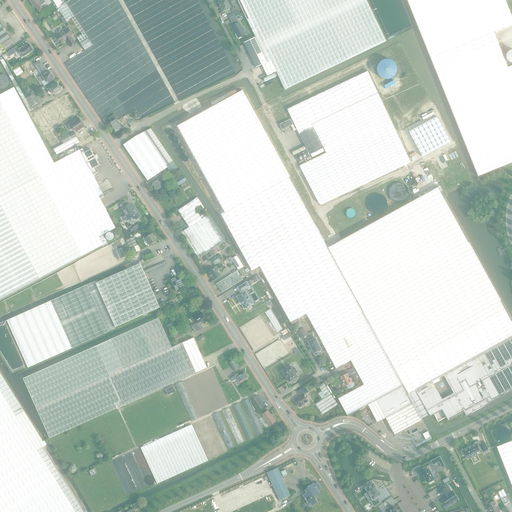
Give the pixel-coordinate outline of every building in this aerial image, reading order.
[(42,5),(45,2),(43,0),(29,0),(34,7),(36,6),(39,10),(44,7),(42,5)] [(222,0),(218,2),(223,11),(223,12),(231,7),(232,9),(234,14),(239,12),(236,7),(234,8),(233,7),(235,5),(232,0),(222,0)] [(237,0),(255,37),(267,62),(271,61),(276,71),(285,89),(367,50),(386,41),(366,0),(237,0)] [(407,0),(435,69),(478,176),(511,162),(511,65),(507,67),(493,32),(511,24),(511,18),(504,0),(407,0)] [(65,3),(58,8),(66,21),(74,16),(65,3)] [(243,32),(245,31),(244,28),(242,28),(239,22),(232,26),(238,38),(245,34),(243,32)] [(0,44),(9,38),(0,23),(0,44)] [(70,47),(75,43),(71,36),(73,35),(68,28),(55,36),(59,44),(66,40),(70,47)] [(84,32),(77,37),(85,50),(93,45),(84,32)] [(255,37),(244,42),(245,43),(256,68),(262,65),(267,76),(276,71),(271,61),(267,62),(255,37)] [(18,49),(19,49),(18,50),(16,46),(6,53),(8,57),(14,53),(15,55),(17,53),(20,57),(23,55),(23,56),(25,56),(28,54),(27,54),(33,50),(30,45),(29,46),(28,44),(23,48),(22,46),(18,49)] [(33,110),(41,105),(37,97),(39,95),(37,91),(34,92),(35,93),(25,98),(2,57),(0,58),(0,60),(29,112),(33,110)] [(34,64),(42,75),(38,78),(41,82),(45,80),(47,83),(54,79),(51,74),(52,73),(50,71),(49,71),(47,72),(44,66),(43,65),(40,60),(34,64)] [(20,66),(13,71),(17,76),(23,72),(20,66)] [(367,71),(287,109),(296,127),(297,130),(299,134),(313,127),(322,147),(326,153),(312,159),(298,166),(318,203),(318,204),(322,205),(347,194),(346,193),(398,168),(404,166),(410,162),(409,161),(408,159),(367,71)] [(10,83),(10,81),(10,80),(9,79),(8,78),(6,76),(5,76),(4,76),(2,76),(1,76),(0,76),(0,88),(0,89),(1,89),(3,90),(4,90),(6,89),(7,89),(8,88),(9,87),(10,85),(10,84),(10,83)] [(61,89),(61,88),(61,86),(59,86),(56,82),(47,89),(50,93),(52,91),(54,95),(61,89)] [(0,299),(13,292),(98,247),(54,163),(37,131),(14,87),(0,94),(0,299)] [(242,90),(177,126),(224,212),(221,214),(252,270),(254,269),(259,266),(262,270),(291,322),(296,319),(301,316),(306,314),(319,336),(336,368),(351,360),(363,384),(363,385),(338,399),(347,415),(347,416),(348,415),(368,405),(376,400),(385,418),(413,404),(421,418),(428,415),(429,414),(430,416),(433,414),(438,422),(446,417),(448,421),(464,412),(466,416),(511,390),(511,323),(437,187),(327,248),(288,177),(289,177),(242,90)] [(203,111),(232,95),(231,92),(201,107),(203,111)] [(63,95),(30,114),(57,155),(79,142),(76,137),(77,136),(75,132),(69,135),(68,134),(60,138),(63,144),(62,144),(53,132),(77,115),(63,95)] [(119,131),(123,128),(120,124),(119,124),(116,120),(117,119),(113,115),(108,118),(110,122),(109,123),(115,132),(118,130),(119,131)] [(437,117),(408,132),(420,153),(408,159),(409,161),(421,155),(423,157),(451,142),(437,117)] [(83,125),(84,125),(81,119),(80,120),(79,119),(71,124),(68,126),(71,130),(73,128),(76,131),(84,126),(83,125)] [(290,119),(279,124),(282,130),(293,125),(290,119)] [(313,127),(299,134),(309,153),(322,147),(313,127)] [(147,181),(167,167),(174,163),(151,128),(136,136),(123,144),(147,181)] [(91,149),(82,154),(90,170),(99,165),(95,158),(98,157),(96,154),(94,156),(91,149)] [(64,158),(54,163),(98,247),(107,243),(103,235),(115,228),(105,208),(99,196),(103,194),(96,182),(90,170),(82,154),(80,150),(64,158)] [(309,156),(306,150),(295,155),(298,161),(309,156)] [(177,168),(174,163),(167,167),(171,172),(177,168)] [(161,180),(163,179),(161,176),(151,183),(153,187),(153,188),(154,190),(156,190),(159,188),(161,191),(166,188),(161,180)] [(178,185),(186,180),(183,176),(175,181),(178,185)] [(406,192),(406,191),(406,190),(405,188),(403,186),(401,186),(399,185),(398,186),(397,186),(395,188),(394,189),(394,190),(394,192),(394,193),(394,194),(395,196),(397,197),(398,197),(399,198),(400,198),(402,197),(403,197),(404,196),(405,194),(406,192)] [(385,205),(385,203),(384,201),(383,199),(381,198),(380,197),(378,196),(376,196),(375,196),(373,197),(372,198),(371,199),(370,200),(369,201),(369,203),(369,204),(369,206),(369,207),(370,209),(371,210),(372,211),(374,212),(376,212),(378,212),(379,212),(380,212),(382,211),(383,210),(384,208),(385,207),(385,205)] [(219,245),(226,240),(208,214),(201,219),(195,208),(201,204),(197,197),(178,210),(184,220),(174,226),(197,259),(219,245)] [(121,209),(126,217),(124,218),(126,221),(128,220),(131,218),(133,220),(135,219),(136,219),(140,217),(134,209),(133,210),(129,204),(128,204),(125,201),(119,205),(122,208),(121,209)] [(114,237),(114,235),(113,233),(112,232),(110,232),(108,232),(106,233),(105,235),(105,237),(105,238),(106,239),(106,240),(108,241),(109,241),(111,241),(113,240),(114,239),(114,237)] [(149,246),(157,241),(152,233),(144,238),(149,246)] [(129,254),(132,253),(133,256),(137,254),(134,247),(137,245),(133,237),(126,240),(128,245),(117,250),(115,245),(112,247),(118,259),(129,254)] [(143,259),(146,258),(153,255),(150,250),(144,253),(141,255),(143,259)] [(217,254),(210,259),(215,265),(221,261),(217,254)] [(242,276),(246,273),(243,267),(236,255),(231,259),(242,276)] [(140,264),(95,283),(115,328),(160,309),(140,264)] [(213,280),(220,276),(217,271),(218,270),(216,266),(207,272),(213,280)] [(213,285),(219,294),(243,280),(237,271),(213,285)] [(249,279),(252,284),(261,279),(259,275),(249,279)] [(180,289),(186,286),(184,283),(183,283),(181,279),(176,281),(174,278),(171,280),(176,291),(179,290),(178,289),(180,288),(180,289)] [(95,283),(94,281),(6,320),(27,367),(115,328),(95,283)] [(242,293),(237,297),(240,302),(241,304),(244,309),(247,308),(248,309),(250,309),(251,308),(251,307),(251,306),(250,306),(253,304),(245,292),(243,290),(249,286),(246,282),(237,287),(240,292),(241,291),(242,293)] [(200,319),(204,317),(201,312),(198,314),(197,312),(191,315),(196,323),(191,326),(194,332),(202,327),(199,323),(202,321),(200,319)] [(50,439),(123,406),(196,373),(182,343),(171,348),(158,318),(96,346),(23,378),(50,439)] [(279,331),(272,321),(267,324),(273,334),(279,331)] [(171,331),(176,328),(172,322),(167,324),(171,331)] [(297,331),(300,337),(301,338),(306,335),(303,328),(297,331)] [(174,339),(183,336),(180,330),(172,334),(174,339)] [(290,332),(281,337),(284,341),(292,336),(290,332)] [(193,338),(182,343),(196,373),(207,368),(193,338)] [(318,353),(317,351),(321,350),(315,338),(308,341),(313,353),(314,353),(315,355),(318,353)] [(234,371),(238,368),(233,360),(229,362),(234,371)] [(291,366),(282,371),(289,382),(296,378),(297,377),(296,374),(291,366)] [(0,511),(81,511),(83,511),(42,447),(46,444),(0,372),(0,511)] [(247,378),(248,377),(246,374),(245,375),(244,372),(239,376),(237,374),(230,378),(232,381),(236,378),(240,383),(247,378)] [(353,380),(359,377),(356,372),(350,375),(353,380)] [(351,377),(350,378),(349,378),(346,373),(340,376),(345,386),(346,385),(348,390),(355,386),(351,377)] [(191,421),(198,418),(182,381),(175,384),(191,421)] [(325,397),(315,403),(322,414),(337,404),(323,383),(318,386),(325,397)] [(168,395),(176,391),(173,385),(165,388),(168,395)] [(294,399),(296,402),(299,407),(300,406),(301,407),(305,405),(304,403),(308,401),(303,395),(308,392),(305,387),(297,392),(300,396),(294,399)] [(258,411),(264,406),(257,396),(250,400),(258,411)] [(257,436),(264,433),(248,399),(241,402),(257,436)] [(376,400),(368,405),(377,422),(385,418),(376,400)] [(247,441),(254,438),(239,403),(231,406),(247,441)] [(413,404),(385,418),(395,435),(422,420),(421,418),(413,404)] [(238,445),(245,442),(229,408),(222,411),(238,445)] [(269,426),(276,421),(273,417),(273,418),(268,411),(262,415),(269,426)] [(228,450),(235,446),(219,412),(212,415),(228,450)] [(140,447),(157,484),(165,480),(208,461),(191,424),(140,447)] [(425,439),(431,436),(428,431),(422,434),(425,439)] [(511,440),(497,447),(510,480),(511,484),(511,440)] [(484,441),(477,445),(476,443),(463,450),(463,451),(461,452),(463,455),(465,455),(466,457),(470,455),(472,458),(476,455),(475,453),(479,451),(481,450),(482,452),(488,449),(484,441)] [(442,460),(440,456),(430,461),(432,465),(439,462),(442,460)] [(424,471),(421,473),(423,476),(424,476),(427,482),(433,479),(430,472),(433,471),(429,465),(422,468),(424,471)] [(279,500),(290,495),(278,467),(268,472),(268,473),(264,475),(272,493),(275,492),(279,500)] [(94,468),(89,471),(91,476),(97,474),(94,468)] [(313,497),(316,495),(319,493),(317,490),(320,488),(317,482),(313,484),(313,483),(307,487),(307,488),(304,490),(306,493),(303,495),(310,506),(316,502),(313,497)] [(448,484),(452,490),(452,489),(456,495),(460,492),(458,488),(456,489),(452,482),(448,484)] [(366,488),(365,488),(373,499),(371,500),(370,500),(374,506),(381,502),(377,497),(380,495),(378,491),(375,487),(373,483),(372,484),(371,483),(366,487),(366,488)] [(444,488),(439,491),(442,495),(443,497),(441,498),(446,506),(457,498),(452,491),(451,491),(447,484),(443,487),(444,488)] [(511,511),(511,504),(504,489),(498,492),(508,511),(511,511)] [(191,511),(211,511),(212,511),(213,511),(211,505),(207,506),(205,501),(189,507),(191,511)] [(500,511),(494,501),(487,505),(490,511),(489,511),(500,511)]
